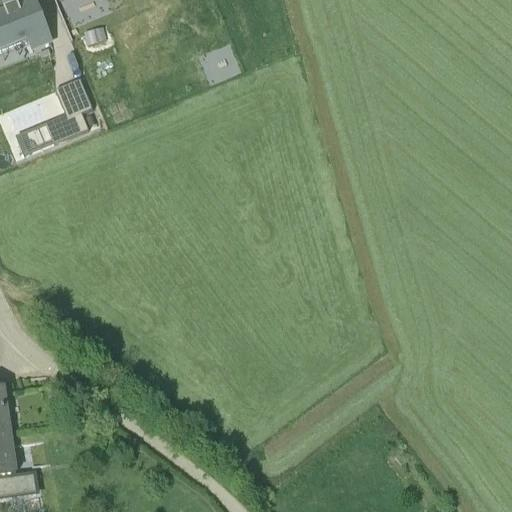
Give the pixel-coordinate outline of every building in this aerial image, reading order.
[(0,18),(0,73),(56,49),(38,2),(0,18)] [(103,31),(84,36),(87,49),(107,44),(103,31)] [(55,94),(66,121),(46,129),(54,148),(88,134),(89,134),(82,118),(93,113),(80,83),(55,94)] [(88,130),(95,127),(92,118),(85,121),(88,130)] [(0,435),(10,434),(3,391),(0,391),(0,435)] [(36,474),(12,478),(12,477),(16,476),(10,434),(0,435),(0,503),(40,497),(36,474)]
